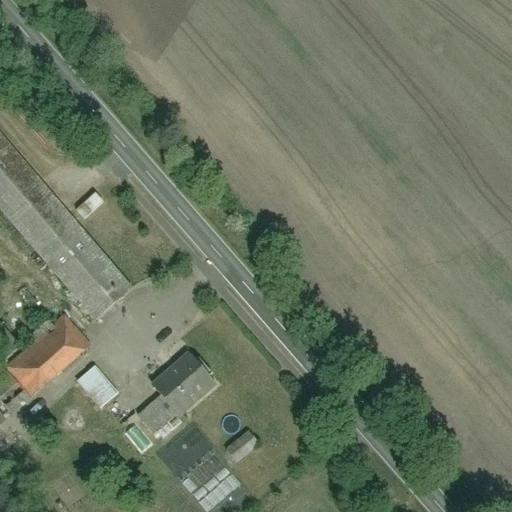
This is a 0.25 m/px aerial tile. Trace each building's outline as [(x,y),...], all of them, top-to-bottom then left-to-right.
[(123,291),(0,145),(0,218),(87,321),(123,291)] [(1,308),(0,308),(0,357),(22,344),(1,308)] [(0,381),(0,433),(93,352),(66,321),(52,334),(47,328),(30,343),(36,349),(0,381)] [(135,423),(150,441),(213,388),(190,360),(152,392),(161,402),(137,422),(135,423)] [(116,398),(97,373),(78,388),(98,413),(116,398)] [(249,439),(228,456),(239,469),(260,452),(249,439)]
